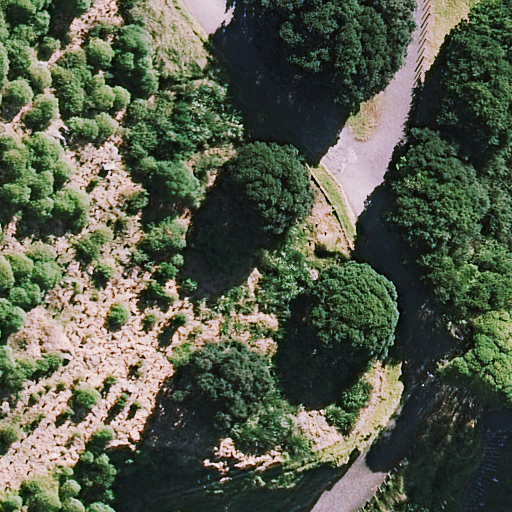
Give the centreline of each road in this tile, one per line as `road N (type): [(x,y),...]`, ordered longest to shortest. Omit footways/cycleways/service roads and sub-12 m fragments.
road 1 (track): [(370,191),(393,131),(414,0)]
road 2 (track): [(434,352),(428,405),(398,469),(344,511)]
road 3 (track): [(434,352),(370,191)]
